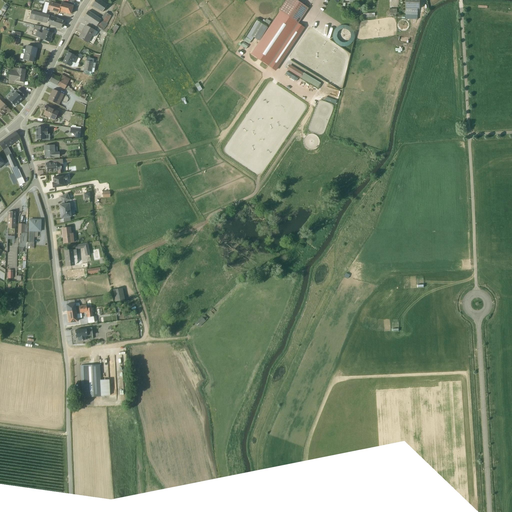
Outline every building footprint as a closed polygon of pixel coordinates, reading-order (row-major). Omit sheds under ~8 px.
[(98,0),(94,0),(91,6),(102,12),(107,5),(98,0)] [(285,0),(278,11),(279,11),(298,24),(308,9),(295,0),(285,0)] [(60,5),(49,2),(48,3),(47,10),(58,13),(59,11),(60,5)] [(72,6),(61,3),(60,5),(59,11),(70,14),(72,6)] [(48,25),(60,28),(62,21),(49,16),(31,11),(29,20),(46,24),(48,25)] [(87,11),(83,18),(96,27),(103,31),(107,25),(106,24),(110,16),(105,13),(100,20),(87,11)] [(303,28),(298,24),(279,11),(250,54),(274,71),(303,28)] [(267,28),(267,27),(256,21),(243,41),(248,45),(250,41),(251,41),(253,38),(258,41),(267,28)] [(349,47),(355,29),(341,24),(340,28),(337,27),(332,42),(349,47)] [(94,31),(85,26),(79,38),(88,43),(94,31)] [(40,36),(39,38),(48,42),(49,41),(50,42),(51,39),(50,39),(52,34),(43,30),(42,33),(41,33),(40,35),(40,36)] [(25,46),(22,59),(33,62),(37,49),(25,46)] [(62,63),(72,68),(73,67),(77,67),(78,64),(75,63),(78,58),(80,59),(82,56),(78,54),(77,57),(67,52),(62,63)] [(83,71),(83,73),(90,74),(91,73),(92,74),(92,69),(92,68),(93,60),(87,58),(86,61),(84,61),(82,71),(83,71)] [(9,71),(8,80),(8,84),(22,86),(25,70),(26,69),(20,68),(20,70),(11,68),(10,71),(9,71)] [(321,83),(304,73),(301,78),(318,88),(321,83)] [(60,79),(52,75),(49,81),(64,89),(74,94),(75,93),(71,91),(72,90),(68,88),(69,87),(66,86),(67,84),(68,84),(68,83),(69,80),(61,75),(60,79)] [(82,85),(77,82),(72,90),(76,92),(76,93),(78,94),(80,92),(79,92),(82,85)] [(8,100),(14,107),(22,99),(21,97),(22,97),(25,94),(19,88),(8,100)] [(63,95),(52,90),(47,100),(58,106),(63,95)] [(0,117),(5,112),(7,114),(10,111),(0,100),(0,117)] [(58,113),(45,106),(43,110),(44,111),(42,115),(54,121),(58,113)] [(36,128),(36,140),(44,140),(44,141),(50,141),(50,134),(47,134),(47,130),(44,130),(44,128),(36,128)] [(80,129),(70,128),(69,134),(74,134),(74,138),(79,138),(80,129)] [(15,132),(0,142),(0,146),(3,151),(19,186),(24,183),(18,169),(11,154),(7,147),(20,138),(15,132)] [(54,146),(44,146),(45,158),(59,157),(58,152),(57,152),(56,147),(54,148),(54,146)] [(45,164),(45,168),(46,168),(46,172),(56,171),(57,170),(57,174),(63,173),(62,170),(62,166),(60,166),(60,165),(56,165),(56,163),(52,164),(51,163),(45,164)] [(51,183),(52,188),(64,187),(63,182),(67,181),(67,176),(52,178),(53,183),(51,183)] [(66,202),(69,201),(70,200),(67,194),(60,197),(61,201),(62,203),(62,205),(59,205),(59,209),(60,214),(61,218),(63,218),(64,222),(70,221),(69,217),(70,217),(70,213),(71,212),(70,208),(69,208),(69,204),(66,204),(66,202)] [(40,232),(40,220),(29,220),(28,243),(26,243),(26,248),(33,249),(33,240),(37,240),(37,232),(40,232)] [(17,238),(19,238),(19,248),(18,253),(22,253),(22,248),(26,248),(27,231),(24,230),(24,224),(18,224),(17,238)] [(70,228),(62,229),(63,243),(74,242),(73,233),(71,234),(70,228)] [(87,243),(74,246),(75,250),(83,249),(85,256),(89,255),(87,243)] [(64,251),(66,266),(74,265),(73,250),(64,251)] [(71,270),(72,277),(84,275),(83,269),(71,270)] [(124,300),(122,288),(112,290),(115,302),(124,300)] [(88,324),(94,323),(94,322),(93,317),(92,313),(93,312),(93,308),(91,308),(90,301),(85,302),(85,305),(79,306),(79,303),(66,305),(68,323),(77,321),(77,319),(81,318),(81,314),(80,314),(86,313),(87,318),(88,324)] [(201,316),(195,323),(199,327),(206,320),(201,316)] [(86,340),(86,336),(85,329),(74,331),(75,338),(77,338),(78,341),(86,340)] [(99,365),(80,366),(81,397),(84,397),(84,401),(87,401),(87,397),(101,397),(101,396),(112,395),(111,382),(109,382),(108,380),(100,380),(99,365)]
